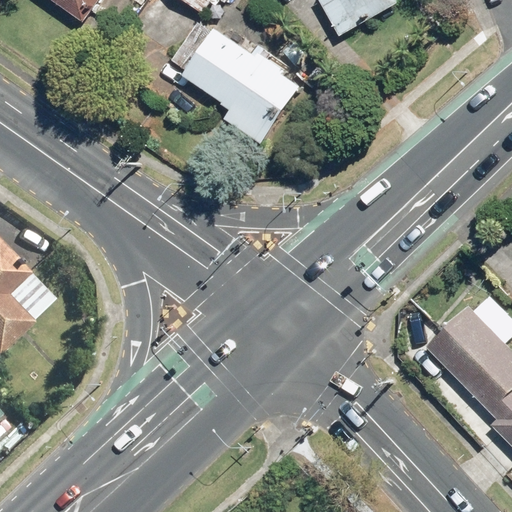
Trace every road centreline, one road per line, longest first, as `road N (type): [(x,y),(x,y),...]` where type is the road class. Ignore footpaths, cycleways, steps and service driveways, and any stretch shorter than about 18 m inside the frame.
road 1 (primary): [(124,207),(186,219),(299,220),(422,195)]
road 2 (primary): [(92,499),(138,330),(124,207)]
road 3 (primary): [(92,499),(284,324)]
road 4 (secondary): [(284,324),(456,511)]
road 5 (secondary): [(124,207),(284,324)]
road 6 (primary): [(284,324),(422,195)]
road 7 (secondary): [(0,119),(124,207)]
road 8 (primary): [(422,195),(511,111)]
